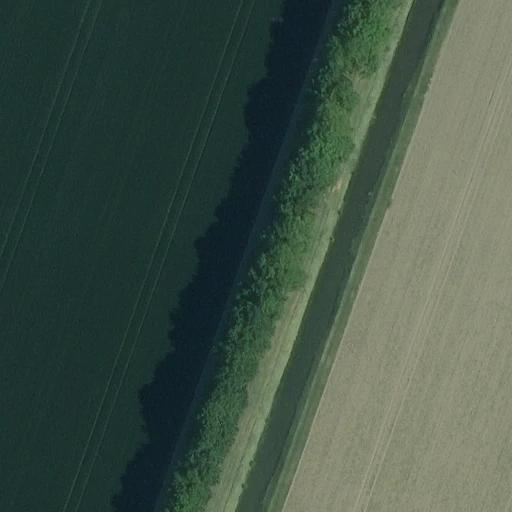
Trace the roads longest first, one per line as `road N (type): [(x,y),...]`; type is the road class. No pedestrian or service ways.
road 1 (track): [(271,511),(450,0)]
road 2 (unclassified): [(160,511),(338,0)]
